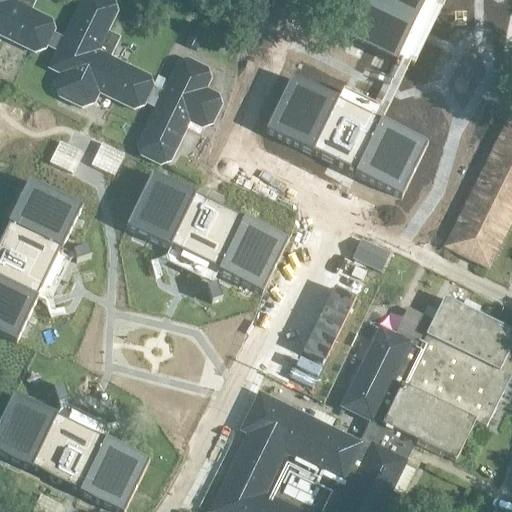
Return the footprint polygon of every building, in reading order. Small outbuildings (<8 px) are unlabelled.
[(48,16),(9,0),(0,0),(0,28),(37,44),(48,16)] [(145,103),(152,82),(114,69),(118,59),(91,50),(108,0),(67,0),(48,57),(52,58),(42,86),(87,101),(93,86),(145,103)] [(441,2),(436,0),(367,0),(346,43),(406,72),(441,2)] [(511,57),(511,9),(502,55),(511,57)] [(129,145),(164,156),(175,122),(199,129),(207,101),(177,92),(181,79),(186,81),(186,80),(172,76),(169,86),(172,87),(164,112),(142,105),(129,145)] [(272,138),(409,201),(433,147),(297,84),(272,138)] [(511,126),(509,125),(449,247),(492,268),(511,226),(511,126)] [(151,177),(125,231),(170,253),(170,251),(218,275),(217,276),(261,297),(288,244),(243,222),(243,223),(195,200),(196,199),(151,177)] [(0,260),(0,312),(30,326),(82,204),(30,182),(0,260)] [(389,257),(361,244),(353,263),(380,276),(389,257)] [(90,259),(86,249),(71,254),(75,264),(90,259)] [(216,287),(206,291),(211,306),(221,302),(216,287)] [(359,445),(259,396),(240,434),(252,440),(246,452),(241,449),(210,511),(381,511),(405,464),(405,463),(414,443),(455,463),(474,424),(485,429),(510,379),(499,374),(511,346),(511,334),(443,301),(432,324),(414,315),(401,341),(380,331),(341,409),(370,423),(359,445)] [(62,389),(52,392),(57,407),(67,404),(62,389)] [(13,398),(0,424),(0,457),(31,473),(31,472),(79,495),(78,496),(109,511),(125,511),(149,464),(105,443),(104,444),(57,420),(57,419),(13,398)]
